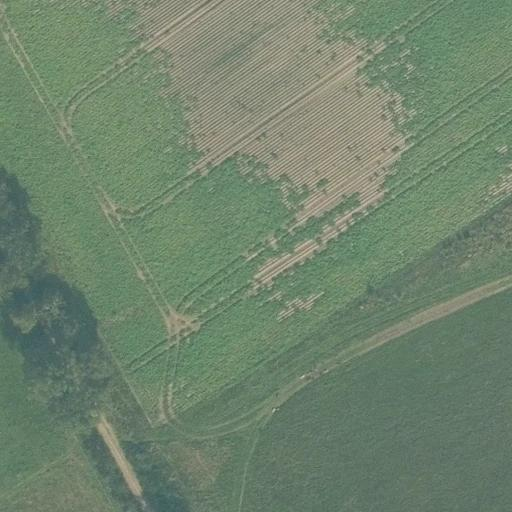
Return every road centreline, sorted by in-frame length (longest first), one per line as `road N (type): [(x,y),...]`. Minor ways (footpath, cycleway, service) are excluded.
road 1 (track): [(95,423),(192,430),(347,332),(511,268)]
road 2 (track): [(0,241),(145,511)]
